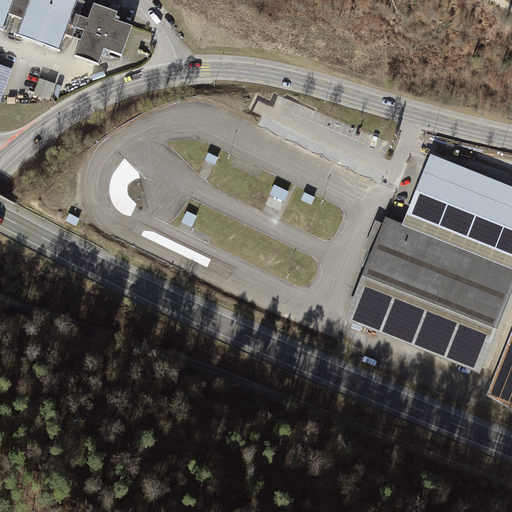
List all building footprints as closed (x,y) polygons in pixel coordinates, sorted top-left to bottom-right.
[(92,17),(77,12),(81,0),(0,0),(0,28),(10,31),(15,17),(29,21),(24,38),(65,51),(70,34),(85,39),(79,57),(105,65),(110,51),(125,56),(134,27),(119,23),(122,13),(96,5),(92,17)] [(0,103),(5,105),(15,70),(0,65),(0,103)] [(52,103),(59,86),(42,80),(36,97),(52,103)] [(511,189),(431,158),(404,225),(511,267),(511,189)] [(287,203),(291,194),(277,187),(272,196),(287,203)] [(511,267),(404,225),(389,219),(349,321),(484,373),(511,301),(511,267)] [(511,335),(489,394),(511,407),(511,335)]
